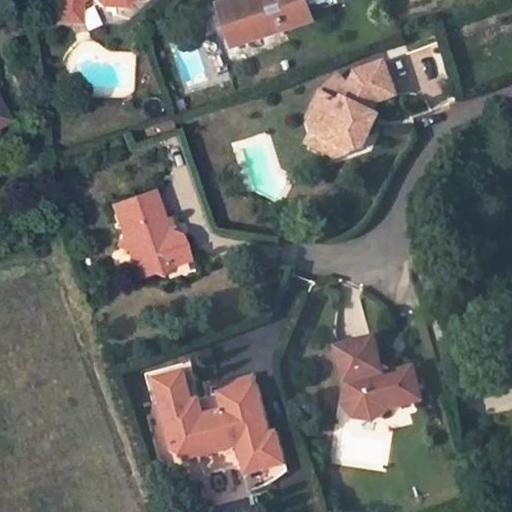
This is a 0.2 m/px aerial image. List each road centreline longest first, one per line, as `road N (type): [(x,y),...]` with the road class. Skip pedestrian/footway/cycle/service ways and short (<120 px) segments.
road 1 (residential): [(511,95),(440,132),(397,197),(386,256),(311,258)]
road 2 (unknown): [(511,396),(473,399),(450,371),(419,265),(405,250),(386,256)]
